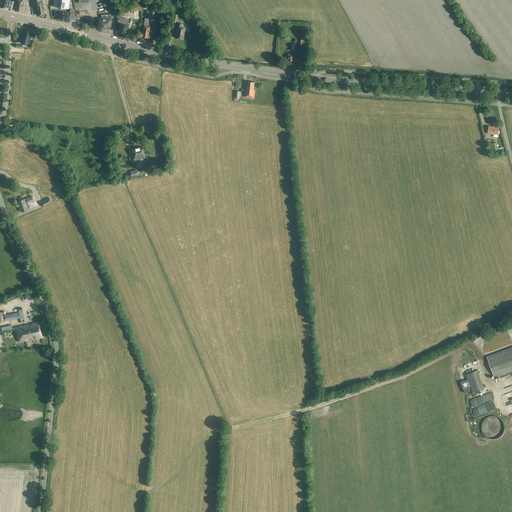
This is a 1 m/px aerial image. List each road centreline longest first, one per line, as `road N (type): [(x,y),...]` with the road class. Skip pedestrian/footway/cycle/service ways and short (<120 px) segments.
road 1 (tertiary): [(499,92),(248,69),(46,25)]
road 2 (unclassified): [(40,511),(56,348),(0,199)]
road 3 (track): [(224,429),(406,376),(473,341),(488,376)]
